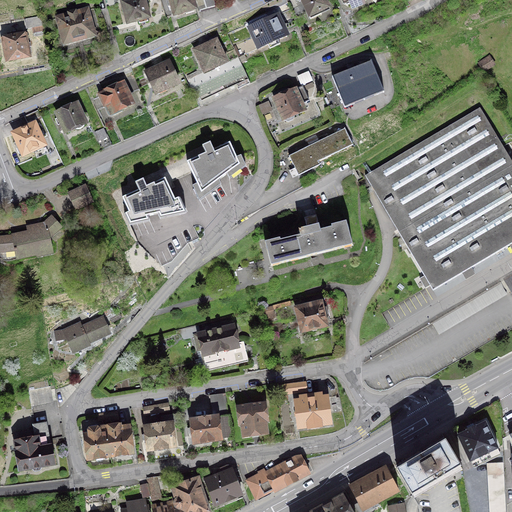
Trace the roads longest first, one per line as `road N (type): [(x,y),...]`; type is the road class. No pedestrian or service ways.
road 1 (residential): [(74,407),(259,185),(265,156),(236,100)]
road 2 (residential): [(381,409),(339,368),(74,407)]
road 3 (residential): [(83,482),(332,443),(381,409)]
road 4 (residential): [(0,119),(261,0)]
road 5 (residential): [(236,100),(18,195)]
road 6 (residential): [(236,100),(435,0)]
road 7 (primary): [(437,413),(267,511)]
